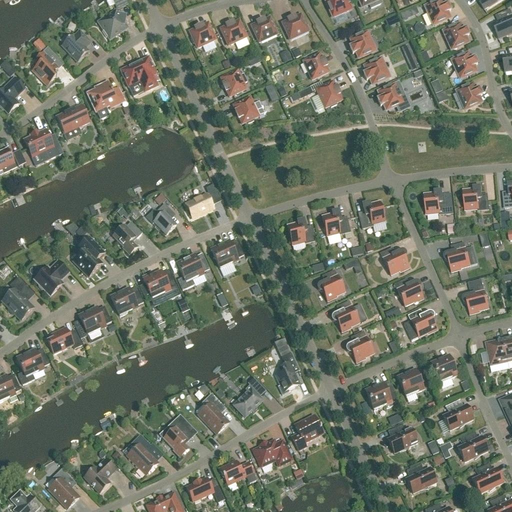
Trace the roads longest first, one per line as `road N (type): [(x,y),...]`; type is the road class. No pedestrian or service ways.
road 1 (residential): [(251,218),(90,293),(0,352)]
road 2 (residential): [(331,390),(101,511)]
road 3 (unclassified): [(251,218),(160,26)]
road 4 (residential): [(392,179),(353,80),(303,0)]
road 5 (residential): [(160,26),(0,135)]
road 6 (unclassified): [(331,390),(251,218)]
road 7 (residential): [(458,336),(392,179)]
road 8 (residential): [(392,179),(251,218)]
road 9 (residential): [(511,132),(478,28),(458,0)]
road 10 (residential): [(511,464),(458,336)]
road 11 (residential): [(458,336),(331,390)]
road 12 (unclassified): [(387,511),(331,390)]
road 13 (residential): [(511,167),(392,179)]
